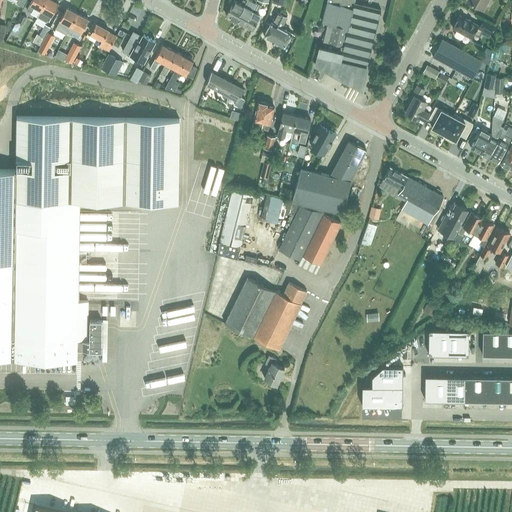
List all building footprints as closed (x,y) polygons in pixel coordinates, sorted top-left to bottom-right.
[(31,0),(27,9),(31,12),(31,13),(37,17),(38,15),(41,10),(40,9),(45,0),(31,0)] [(54,0),(45,0),(40,9),(41,10),(38,15),(48,21),(58,2),(54,0)] [(227,15),(237,20),(247,2),(247,1),(243,0),(241,4),(234,0),(227,15)] [(237,20),(245,25),(256,3),(249,0),(247,0),(247,1),(247,2),(237,20)] [(362,88),(381,9),(355,2),(355,0),(328,0),(323,22),(328,23),(323,45),(324,45),(323,47),(320,46),(316,63),(350,82),(361,88),(362,88)] [(467,0),(467,1),(483,9),(488,0),(467,0)] [(256,3),(245,25),(254,29),(261,15),(257,13),(260,8),(262,5),(256,2),(256,3)] [(57,25),(55,28),(66,34),(71,26),(78,13),(67,7),(57,25)] [(284,46),(292,32),(280,26),(282,23),(284,24),(288,17),(279,12),(274,22),(272,21),(264,35),(284,46)] [(88,18),(78,13),(71,26),(77,29),(74,34),(78,37),(88,18)] [(23,24),(26,17),(21,14),(17,21),(23,24)] [(462,38),(464,34),(471,38),(474,33),(479,36),(483,29),(491,34),(495,26),(483,19),(480,26),(460,15),(453,28),(457,30),(455,34),(456,36),(460,39),(462,38)] [(108,50),(116,36),(107,31),(108,29),(96,22),(90,33),(102,40),(99,45),(108,50)] [(39,35),(44,38),(50,27),(45,24),(39,35)] [(44,38),(38,50),(48,55),(49,54),(53,57),(62,41),(57,38),(60,32),(59,32),(54,29),(50,27),(44,38)] [(122,50),(127,53),(144,61),(148,54),(147,54),(155,40),(144,34),(143,35),(133,30),(122,50)] [(472,78),(482,61),(442,39),(433,56),(472,78)] [(74,41),(64,58),(71,62),(81,45),(75,42),(74,41)] [(160,60),(165,63),(172,49),(163,44),(150,67),(155,70),(160,60)] [(165,63),(163,68),(160,73),(165,75),(169,67),(167,67),(168,65),(175,69),(183,55),(172,49),(165,63)] [(108,54),(101,67),(115,75),(117,71),(138,82),(139,80),(144,71),(143,71),(127,62),(126,63),(108,54)] [(189,56),(187,57),(183,55),(175,69),(165,87),(175,90),(177,86),(179,83),(174,80),(179,71),(193,78),(196,67),(191,65),(193,61),(192,60),(192,58),(189,56)] [(385,67),(388,60),(382,57),(378,63),(385,67)] [(424,71),(435,77),(438,71),(428,65),(424,71)] [(144,71),(139,80),(146,84),(151,75),(144,71)] [(222,96),(226,98),(228,94),(237,99),(235,104),(241,107),(246,99),(240,96),(244,88),(232,81),(231,82),(211,71),(207,83),(224,92),(222,96)] [(441,73),(438,79),(445,83),(448,77),(441,73)] [(488,73),(485,86),(493,88),(496,75),(488,73)] [(504,93),(504,78),(496,77),(495,92),(504,93)] [(354,101),(361,88),(350,82),(343,94),(354,101)] [(424,122),(428,114),(422,110),(427,101),(420,97),(424,89),(417,85),(409,101),(411,102),(405,112),(417,119),(417,118),(424,122)] [(433,94),(429,102),(433,104),(437,97),(433,94)] [(259,100),(253,125),(268,129),(274,105),(268,103),(266,102),(265,100),(261,99),(260,101),(259,100)] [(435,105),(429,117),(435,121),(432,126),(444,133),(453,115),(435,105)] [(485,110),(484,119),(491,119),(492,111),(485,110)] [(233,111),(231,117),(240,120),(242,114),(233,111)] [(286,129),(293,130),(297,115),(283,112),(278,134),(285,135),(286,129)] [(453,115),(444,133),(456,139),(459,134),(466,137),(472,126),(473,122),(455,112),(453,115)] [(293,130),(291,137),(299,139),(305,140),(311,118),(297,115),(293,130)] [(492,134),(482,154),(490,158),(495,149),(494,148),(499,139),(498,138),(504,127),(500,125),(503,119),(493,115),(492,125),(492,134)] [(0,360),(23,361),(23,362),(45,362),(45,361),(77,361),(77,358),(75,358),(75,361),(67,361),(67,349),(77,349),(77,350),(89,350),(89,351),(101,351),(102,320),(90,320),(89,341),(87,341),(88,301),(78,300),(79,260),(86,261),(86,251),(79,251),(80,200),(179,202),(180,119),(17,116),(16,169),(0,169),(0,360)] [(314,135),(311,140),(314,142),(311,146),(324,154),(329,144),(336,133),(320,124),(314,135)] [(495,149),(490,158),(499,163),(511,140),(511,138),(511,127),(509,126),(503,136),(502,138),(500,137),(499,139),(494,148),(495,149)] [(480,127),(473,139),(476,140),(471,148),(482,154),(492,134),(480,127)] [(271,155),(276,136),(267,134),(262,153),(271,155)] [(301,167),(292,200),(313,205),(343,212),(351,179),(366,150),(349,140),(330,174),(321,172),(312,170),(301,167)] [(511,169),(511,145),(510,151),(509,150),(501,164),(511,169)] [(264,161),(260,175),(267,177),(271,163),(264,161)] [(399,193),(408,176),(390,166),(384,178),(386,179),(384,182),(394,188),(396,184),(397,185),(394,190),(399,193)] [(212,169),(209,186),(215,188),(218,170),(212,169)] [(399,193),(398,193),(408,198),(402,209),(429,224),(444,197),(417,182),(408,177),(399,193)] [(281,186),(279,194),(290,197),(292,190),(281,186)] [(220,241),(220,242),(217,253),(238,259),(253,195),(233,190),(220,241)] [(261,192),(258,214),(272,216),(274,204),(278,204),(279,194),(261,192)] [(446,215),(439,228),(454,236),(459,225),(461,226),(468,212),(467,211),(467,210),(455,203),(448,216),(446,215)] [(300,259),(302,255),(323,213),(324,211),(300,205),(279,248),(300,259)] [(372,209),(370,216),(378,218),(380,208),(373,206),(372,209)] [(471,239),(482,218),(471,212),(470,213),(468,212),(461,226),(458,232),(462,235),(466,228),(474,232),(471,239)] [(323,213),(302,255),(303,256),(299,264),(316,273),(341,222),(323,213)] [(471,239),(484,246),(485,244),(488,239),(486,238),(493,224),(482,218),(471,239)] [(421,236),(425,228),(420,225),(416,233),(421,236)] [(485,246),(480,255),(485,257),(491,247),(499,251),(509,232),(498,226),(488,245),(485,244),(484,246),(485,246)] [(457,245),(461,238),(456,236),(452,242),(457,245)] [(424,259),(426,254),(419,251),(417,256),(424,259)] [(502,267),(508,255),(502,252),(496,263),(502,267)] [(445,256),(442,262),(448,265),(450,261),(451,258),(445,256)] [(470,271),(462,268),(460,274),(467,277),(470,271)] [(252,279),(247,277),(225,322),(225,323),(224,324),(225,324),(226,323),(252,336),(275,290),(258,282),(259,280),(253,277),(252,279)] [(283,294),(275,290),(252,336),(279,349),(301,303),(307,290),(289,282),(283,294)] [(427,301),(422,309),(433,315),(437,307),(427,301)] [(495,312),(494,320),(506,322),(508,314),(495,312)] [(446,354),(446,330),(429,329),(428,354),(446,354)] [(469,330),(446,330),(446,354),(468,354),(469,330)] [(511,330),(483,330),(482,355),(511,355),(511,330)] [(141,392),(175,387),(173,378),(176,378),(176,377),(177,367),(176,360),(180,359),(179,351),(182,350),(181,343),(189,342),(188,335),(167,339),(169,339),(149,343),(150,348),(159,350),(148,351),(149,359),(147,359),(148,365),(160,367),(144,370),(145,371),(143,382),(143,383),(141,392)] [(277,384),(284,368),(275,364),(277,359),(269,355),(265,364),(270,366),(264,378),(277,384)] [(372,387),(403,387),(403,366),(382,366),(372,376),(372,385),(372,387)] [(446,400),(446,376),(425,375),(425,400),(446,400)] [(465,376),(446,376),(446,400),(464,400),(465,376)] [(484,401),(485,376),(465,376),(464,400),(484,401)] [(504,401),(505,377),(485,376),(484,401),(504,401)] [(402,406),(403,387),(372,387),(372,385),(362,385),(362,406),(402,406)] [(59,508),(64,509),(69,495),(64,493),(59,508)]
